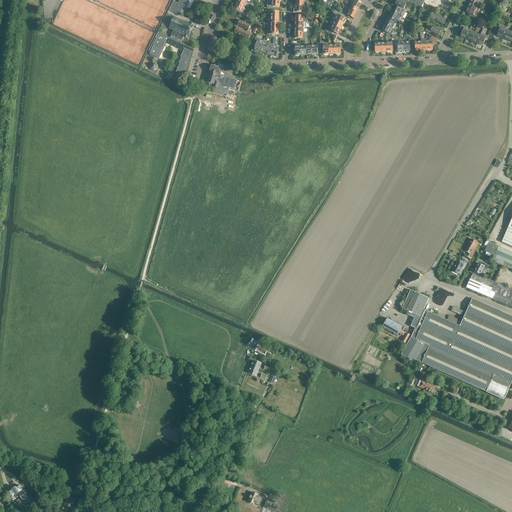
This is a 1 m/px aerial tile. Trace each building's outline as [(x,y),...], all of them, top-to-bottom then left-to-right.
[(172,11),(179,15),(182,9),(185,11),(190,0),(179,0),(177,6),(175,5),(176,4),(173,2),(169,10),(172,11)] [(396,0),(395,4),(396,5),(395,7),(404,12),(405,12),(406,11),(404,9),(406,4),(407,1),(404,0),(399,0),(400,0),(398,0),(396,0)] [(404,0),(407,1),(408,2),(414,5),(421,8),(425,0),(404,0)] [(477,2),(473,0),(471,0),(469,3),(475,6),(475,7),(476,7),(476,6),(480,8),(481,6),(477,4),(478,2),(478,3),(477,2)] [(280,2),(271,1),(268,1),(267,9),(273,9),(273,7),(279,7),(280,2)] [(351,2),(350,5),(359,9),(361,4),(355,1),(353,3),(351,2)] [(469,3),(467,8),(473,11),(474,12),(474,11),(478,13),(480,8),(476,6),(476,7),(475,7),(475,6),(469,3)] [(236,5),(234,10),(240,13),(243,14),(245,9),(243,8),(236,5)] [(350,5),(349,7),(351,8),(350,10),(356,14),(359,9),(350,5)] [(388,11),(392,12),(392,13),(403,18),(406,13),(405,12),(404,12),(391,5),(388,11)] [(295,7),(295,12),(301,12),(301,15),(306,15),(307,15),(307,7),(306,7),(304,7),(295,7)] [(467,8),(465,12),(472,15),(476,17),(477,15),(473,13),(474,11),(474,12),(473,11),(467,8)] [(270,18),(279,18),(279,12),(273,12),(273,10),(268,10),(268,12),(270,12),(270,18)] [(347,12),(345,14),(347,15),(354,18),(356,14),(350,10),(349,13),(347,12)] [(332,19),(335,20),(343,24),(345,19),(343,18),(344,15),(335,11),(333,14),(334,14),(332,19)] [(394,22),(395,21),(398,23),(399,21),(401,21),(403,18),(392,13),(392,12),(391,15),(390,16),(389,16),(387,19),(394,22)] [(437,21),(444,24),(446,18),(447,18),(442,16),(432,12),(430,18),(437,21)] [(174,31),(171,35),(182,40),(184,37),(188,39),(190,33),(193,35),(194,31),(192,30),(194,24),(190,22),(189,24),(174,17),(169,29),(174,31)] [(392,28),(394,29),(396,24),(387,19),(386,21),(385,21),(384,24),(392,28)] [(240,20),(238,25),(248,30),(250,25),(240,20)] [(335,20),(332,25),(341,29),(342,29),(343,27),(342,27),(343,24),(335,20)] [(384,24),(382,28),(381,30),(389,34),(392,28),(384,24)] [(331,28),(329,27),(327,33),(332,35),(333,32),(338,35),(341,29),(332,25),(331,28)] [(428,32),(429,31),(439,35),(441,31),(432,27),(430,26),(429,26),(428,30),(426,29),(426,31),(428,32)] [(464,26),(460,37),(459,38),(463,39),(463,38),(466,39),(469,31),(470,29),(464,26)] [(502,38),(506,30),(507,27),(504,26),(503,29),(500,28),(497,36),(502,38)] [(237,27),(234,33),(248,40),(251,34),(250,33),(247,32),(237,27)] [(508,40),(511,32),(506,30),(502,38),(508,40)] [(471,41),(475,33),(469,31),(466,39),(471,41)] [(149,51),(151,52),(150,54),(157,57),(155,62),(154,62),(151,63),(149,66),(151,70),(154,71),(157,70),(159,67),(157,63),(166,44),(183,51),(183,53),(181,52),(179,56),(181,57),(181,58),(179,63),(180,64),(179,67),(177,70),(176,73),(182,75),(181,77),(185,79),(187,77),(194,49),(181,43),(182,40),(171,35),(170,38),(158,33),(149,51)] [(477,44),(480,35),(475,33),(471,41),(477,44)] [(483,46),(486,38),(487,35),(481,33),(480,35),(477,44),(483,46)] [(436,41),(438,38),(432,36),(429,34),(429,41),(426,41),(427,50),(432,50),(432,47),(433,47),(434,47),(434,46),(436,42),(436,41)] [(254,42),(254,43),(257,44),(255,50),(260,52),(263,42),(264,40),(255,38),(254,42)] [(320,38),(320,43),(320,49),(323,49),(324,55),(329,54),(329,45),(329,43),(323,43),(323,38),(320,38)] [(273,47),(271,55),(276,57),(279,46),(276,45),(276,40),(274,40),(273,44),(273,46),(273,47)] [(395,40),(391,40),(392,43),(386,43),(387,52),(392,52),(392,46),(395,46),(395,40)] [(403,40),(398,40),(395,40),(395,46),(398,46),(398,52),(399,52),(402,52),(402,51),(404,51),(404,42),(403,40)] [(409,42),(404,42),(404,51),(406,51),(406,52),(409,52),(409,51),(411,51),(411,45),(412,45),(412,40),(409,40),(409,42)] [(415,40),(412,40),(412,45),(415,45),(415,51),(421,51),(421,41),(415,42),(415,40)] [(263,42),(260,52),(260,53),(263,53),(265,53),(268,45),(269,43),(267,42),(265,43),(263,42)] [(317,46),(311,46),(312,55),(318,55),(317,49),(320,49),(320,43),(317,43),(317,46)] [(211,65),(209,72),(220,75),(221,71),(222,71),(223,68),(225,69),(227,64),(215,61),(214,66),(211,65)] [(207,80),(206,82),(209,83),(208,87),(214,89),(213,91),(227,95),(229,88),(231,82),(234,83),(234,82),(239,83),(240,82),(235,80),(224,76),(220,75),(209,72),(207,80)] [(511,218),(502,242),(511,246),(511,218)] [(479,243),(471,239),(467,247),(472,249),(473,248),(476,249),(479,243)] [(498,246),(489,242),(484,251),(491,254),(490,256),(493,258),(496,251),(498,247),(498,246)] [(467,247),(465,251),(468,253),(467,257),(471,259),(476,249),(473,248),(472,249),(467,247)] [(511,252),(498,247),(496,251),(492,261),(511,269),(511,252)] [(455,267),(452,271),(455,273),(458,275),(458,274),(460,275),(467,264),(463,262),(460,260),(459,262),(457,262),(455,267)] [(478,263),(473,272),(480,275),(484,268),(487,270),(489,266),(485,264),(484,266),(478,263)] [(410,268),(403,277),(411,283),(414,279),(416,281),(420,276),(410,268)] [(511,289),(473,273),(472,276),(470,275),(469,278),(470,279),(466,288),(488,297),(511,306),(511,289)] [(415,328),(411,337),(401,355),(414,362),(416,360),(422,363),(504,400),(511,382),(511,380),(511,316),(472,299),(460,326),(424,310),(429,298),(410,290),(402,308),(409,312),(408,315),(414,318),(411,326),(415,328)] [(454,308),(453,312),(463,316),(464,313),(454,308)] [(450,316),(449,320),(459,325),(461,321),(450,316)] [(387,318),(382,327),(397,336),(398,333),(403,336),(404,333),(402,332),(403,330),(405,327),(402,326),(387,318)] [(406,333),(401,341),(405,343),(410,335),(406,333)] [(268,355),(270,350),(267,349),(263,347),(264,344),(261,342),(260,345),(258,350),(257,351),(266,355),(268,355)] [(261,364),(253,361),(251,367),(259,370),(261,364)] [(259,370),(251,367),(249,373),(256,376),(259,370)] [(419,382),(417,386),(425,390),(428,381),(421,378),(417,376),(415,380),(419,382)] [(432,393),(433,393),(435,388),(440,390),(441,387),(428,381),(425,390),(432,393)] [(13,500),(17,498),(20,496),(23,501),(27,498),(29,502),(31,501),(33,506),(34,505),(35,507),(37,506),(36,504),(39,503),(36,498),(34,499),(31,494),(27,496),(26,494),(28,493),(26,490),(24,491),(23,491),(20,485),(16,487),(15,487),(12,488),(12,489),(8,492),(13,500)] [(258,495),(253,492),(251,497),(249,502),(254,504),(254,503),(259,505),(262,498),(258,496),(258,495)] [(76,500),(73,499),(68,497),(65,505),(71,508),(70,511),(73,511),(77,504),(74,503),(76,500)]
